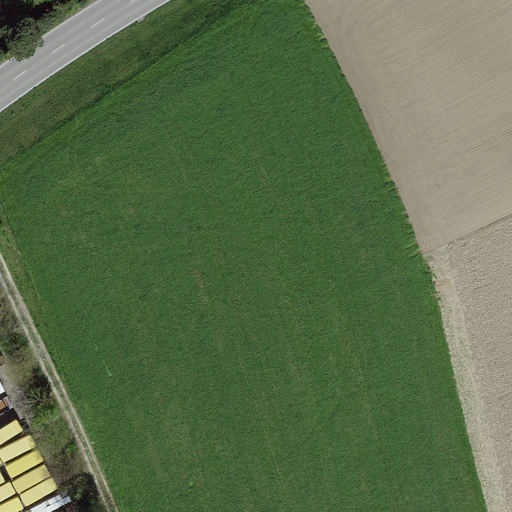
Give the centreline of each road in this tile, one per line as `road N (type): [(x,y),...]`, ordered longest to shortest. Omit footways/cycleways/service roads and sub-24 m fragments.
road 1 (track): [(109,511),(0,264)]
road 2 (primary): [(0,89),(135,0)]
